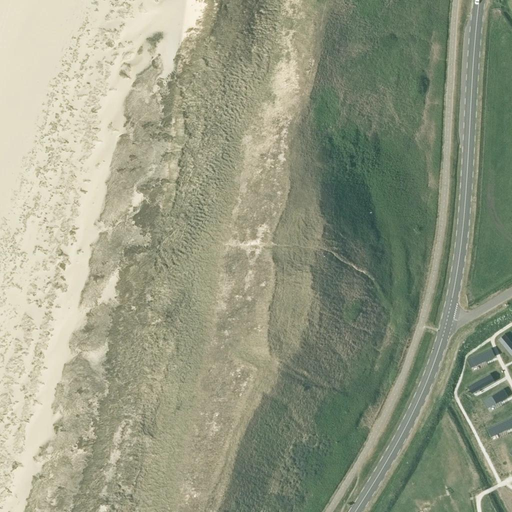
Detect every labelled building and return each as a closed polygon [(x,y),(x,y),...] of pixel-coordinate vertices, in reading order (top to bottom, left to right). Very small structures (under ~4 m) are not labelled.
[(511,342),(505,334),(498,339),(511,356),(511,342)] [(492,348),(467,360),(471,368),(496,356),(492,348)] [(490,373),(471,384),(475,392),(495,381),(490,373)] [(503,388),(483,401),(488,408),(499,401),(508,396),(503,388)] [(511,417),(487,428),(491,436),(506,430),(511,426),(511,417)]
